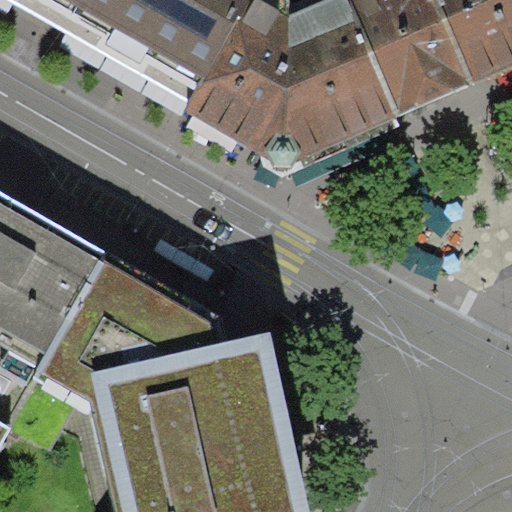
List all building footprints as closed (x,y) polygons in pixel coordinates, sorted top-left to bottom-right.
[(0,0),(0,1),(11,8),(14,0),(21,0),(67,26),(82,0),(0,0)] [(82,0),(67,26),(101,45),(95,56),(107,63),(137,80),(143,69),(194,99),(245,9),(250,0),(82,0)] [(370,0),(372,4),(346,15),(391,120),(414,110),(465,88),(426,0),(370,0)] [(511,67),(511,0),(426,0),(465,88),(511,67)] [(284,30),(284,23),(270,23),(245,9),(194,99),(184,116),(211,132),(254,156),(285,101),(284,30)] [(254,156),(263,161),(263,164),(264,167),(267,171),(271,174),(274,175),(278,176),(281,176),(283,175),(286,173),(289,171),(291,169),(292,166),(293,163),(327,148),(391,120),(346,15),(325,24),(321,15),(284,30),(285,101),(254,156)] [(0,447),(0,440),(5,432),(101,264),(0,206),(0,452),(2,449),(0,447)] [(102,264),(101,264),(5,432),(43,453),(69,407),(88,418),(103,482),(222,455),(235,511),(293,511),(264,381),(257,353),(218,362),(210,326),(102,264)] [(235,511),(222,455),(103,482),(109,511),(235,511)]
